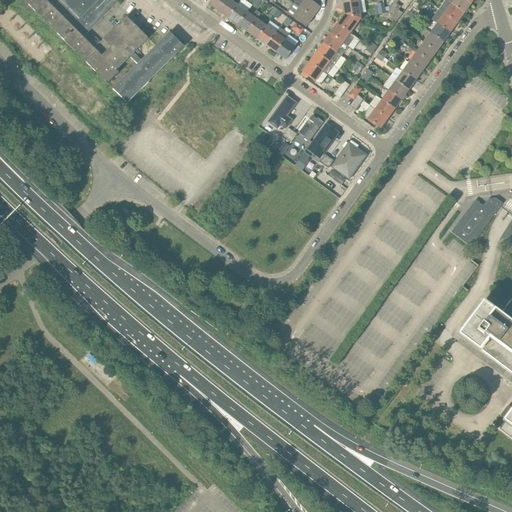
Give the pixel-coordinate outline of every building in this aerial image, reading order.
[(148,83),(170,61),(184,47),(170,32),(141,60),(134,53),(148,39),(138,29),(137,29),(133,25),(134,25),(126,17),(98,45),(87,34),(119,2),(116,0),(23,0),(57,34),(108,84),(119,73),(116,71),(130,57),(138,65),(113,89),(127,104),(148,83)] [(218,12),(227,0),(212,0),(209,5),(218,12)] [(228,19),(237,6),(229,0),(227,0),(218,12),(228,19)] [(303,0),(295,0),(293,3),(300,8),(304,11),(313,17),(320,8),(309,0),(305,0),(305,1),(303,0)] [(393,0),(389,6),(391,14),(397,4),(400,0),(393,0)] [(464,13),(448,2),(445,0),(439,9),(457,23),(464,13)] [(471,4),(466,0),(448,0),(448,2),(464,13),(471,4)] [(346,3),(342,4),(344,14),(361,18),(358,1),(346,3)] [(300,8),(293,3),(286,13),(293,18),(306,27),(313,17),(304,11),(300,8)] [(378,15),(386,13),(384,3),(376,5),(378,15)] [(391,17),(393,19),(399,10),(400,10),(402,7),(397,4),(391,14),(391,17)] [(237,25),(247,12),(237,6),(228,19),(237,25)] [(409,11),(414,15),(418,10),(412,6),(409,11)] [(273,16),(278,10),(274,7),(269,14),(273,16)] [(457,23),(439,9),(431,20),(450,33),(457,23)] [(278,10),(273,16),(277,19),(282,13),(278,10)] [(404,13),(400,10),(399,10),(393,19),(398,22),(404,13)] [(248,33),(257,20),(261,14),(256,11),(252,16),(247,12),(237,25),(248,33)] [(415,16),(414,15),(409,11),(406,15),(412,20),(414,17),(415,16)] [(361,18),(344,14),(338,24),(351,33),(361,18)] [(409,24),(412,20),(406,15),(403,19),(409,24)] [(257,39),(266,26),(257,20),(248,33),(257,39)] [(450,33),(431,20),(424,29),(430,33),(443,43),(450,33)] [(296,32),(300,26),(296,24),(292,30),(296,32)] [(351,33),(338,24),(330,33),(344,43),(347,38),(352,41),(355,37),(350,34),(351,33)] [(266,46),(275,33),(266,26),(257,39),(266,46)] [(300,26),(296,32),(300,35),(304,29),(300,26)] [(276,53),(285,40),(288,36),(279,29),(276,33),(275,33),(266,46),(276,53)] [(395,30),(392,34),(398,39),(401,35),(395,30)] [(344,43),(330,33),(323,43),(341,56),(348,47),(343,44),(344,43)] [(443,43),(430,33),(423,43),(436,52),(443,43)] [(398,39),(392,34),(389,39),(395,43),(398,39)] [(295,47),(285,40),(276,53),(285,60),(295,47)] [(341,56),(323,43),(317,52),(335,65),(341,56)] [(371,43),(368,47),(375,51),(377,47),(371,43)] [(436,52),(423,43),(417,51),(430,61),(436,52)] [(375,51),(368,47),(365,51),(372,55),(375,51)] [(381,50),(378,54),(384,58),(387,54),(381,50)] [(430,61),(417,51),(416,53),(410,61),(423,70),(430,61)] [(335,65),(317,52),(310,62),(328,75),(335,65)] [(384,58),(378,54),(375,58),(381,62),(384,58)] [(423,70),(410,61),(403,70),(416,80),(423,70)] [(328,75),(310,62),(302,72),(320,85),(328,75)] [(358,62),(355,66),(361,71),(364,67),(358,62)] [(361,71),(355,66),(352,70),(358,75),(361,71)] [(367,69),(364,73),(371,77),(373,73),(367,69)] [(416,80),(403,70),(396,80),(409,89),(416,80)] [(371,77),(364,73),(361,77),(368,81),(371,77)] [(409,89),(396,80),(389,90),(402,99),(409,89)] [(344,81),(341,86),(346,90),(350,85),(344,81)] [(346,90),(341,86),(334,95),(340,99),(346,90)] [(359,93),(353,89),(350,93),(356,97),(354,100),(349,106),(355,110),(363,100),(357,95),(359,93)] [(402,99),(389,90),(382,99),(395,109),(402,99)] [(293,104),(281,95),(261,122),(279,135),(290,121),(284,116),(293,104)] [(395,109),(382,99),(381,100),(376,96),(369,105),(370,106),(387,119),(395,109)] [(387,119),(370,106),(363,116),(381,128),(387,119)] [(311,116),(294,142),(303,148),(321,123),(311,116)] [(325,126),(306,153),(317,161),(337,133),(325,126)] [(283,136),(287,139),(293,131),(288,128),(283,136)] [(287,139),(291,143),(297,135),(293,132),(287,139)] [(347,142),(330,167),(349,180),(367,155),(347,142)] [(281,157),(289,146),(284,143),(277,153),(281,157)] [(304,153),(294,166),(300,170),(310,157),(304,153)] [(324,155),(321,159),(319,162),(323,166),(329,158),(324,155)] [(323,166),(328,169),(333,161),(329,158),(323,166)] [(328,176),(341,186),(345,180),(332,171),(328,176)] [(475,200),(451,233),(470,247),(489,222),(503,204),(496,199),(488,200),(483,206),(475,200)] [(483,302),(458,335),(511,374),(511,408),(503,421),(511,427),(511,298),(500,315),(483,302)]
